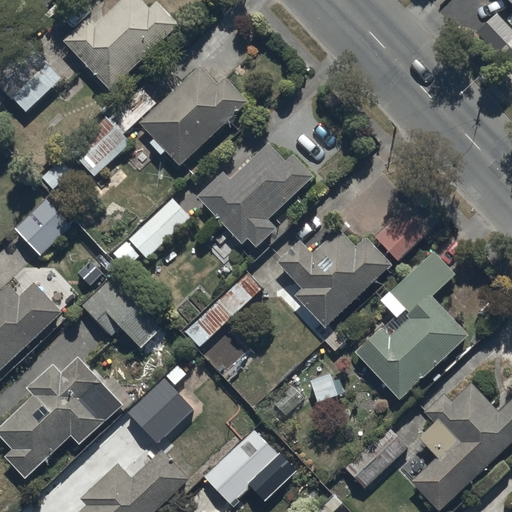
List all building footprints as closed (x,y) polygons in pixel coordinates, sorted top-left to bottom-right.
[(32,0),(44,11),(54,0),(32,0)] [(90,14),(64,38),(112,89),(182,23),(160,0),(158,0),(151,7),(144,0),(121,0),(98,22),(90,14)] [(511,25),(499,12),(476,33),(505,63),(511,56),(511,25)] [(29,39),(0,68),(0,85),(26,112),(64,75),(29,39)] [(198,62),(140,120),(156,136),(151,142),(162,152),(166,148),(183,164),(249,98),(225,75),(218,82),(198,62)] [(106,110),(68,146),(97,175),(134,139),(106,110)] [(226,169),(198,193),(244,244),(251,238),(258,246),(281,226),(271,216),(317,176),(297,153),(288,160),(273,142),(233,177),(226,169)] [(128,237),(147,258),(193,216),(174,195),(128,237)] [(49,196),(17,227),(43,254),(75,222),(49,196)] [(429,231),(407,208),(378,236),(400,259),(429,231)] [(305,283),(296,292),(329,324),(392,259),(370,237),(362,246),(341,227),(316,253),(302,239),(281,260),(305,283)] [(382,323),(354,348),(403,399),(472,332),(436,294),(458,273),(435,249),(383,299),(399,316),(409,307),(412,317),(393,335),(382,323)] [(265,286),(251,271),(187,330),(201,345),(265,286)] [(114,275),(83,305),(113,337),(124,327),(141,345),(162,326),(114,275)] [(0,372),(64,313),(35,282),(22,294),(12,283),(0,294),(0,372)] [(8,453),(27,474),(73,433),(82,442),(125,402),(82,354),(65,369),(58,361),(29,387),(35,393),(0,424),(0,428),(15,446),(8,453)] [(189,373),(180,364),(131,412),(160,441),(196,405),(176,385),(189,373)] [(461,435),(412,480),(441,511),(511,446),(511,399),(501,409),(476,382),(456,400),(448,391),(433,404),(461,435)] [(389,424),(345,465),(367,488),(410,447),(389,424)] [(255,428),(205,476),(231,504),(282,457),(255,428)] [(88,504),(78,511),(155,511),(192,477),(165,448),(135,476),(121,461),(82,497),(88,504)] [(327,511),(319,503),(310,511),(327,511)]
